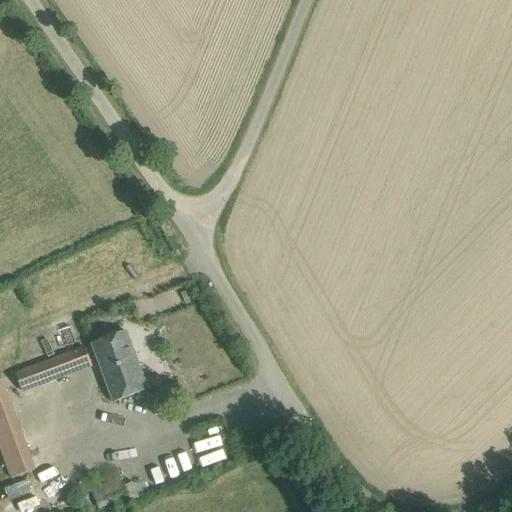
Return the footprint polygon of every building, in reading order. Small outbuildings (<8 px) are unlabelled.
[(126,331),(92,343),(113,403),(148,390),(126,331)] [(16,373),(23,392),(92,365),(85,347),(16,373)] [(212,378),(206,366),(193,372),(199,384),(212,378)] [(0,452),(10,479),(36,470),(2,378),(0,379),(0,452)] [(261,447),(257,438),(242,445),(246,453),(261,447)] [(128,496),(119,477),(89,490),(98,509),(128,496)]
